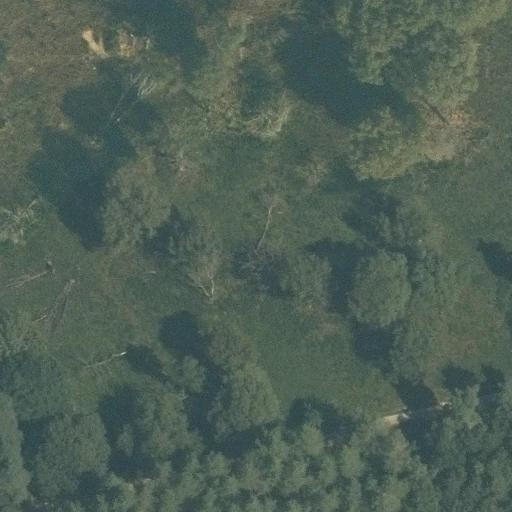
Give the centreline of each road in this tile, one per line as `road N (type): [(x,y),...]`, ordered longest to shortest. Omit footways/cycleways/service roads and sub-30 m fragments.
road 1 (unknown): [(511,392),(27,511)]
road 2 (track): [(511,404),(69,511)]
